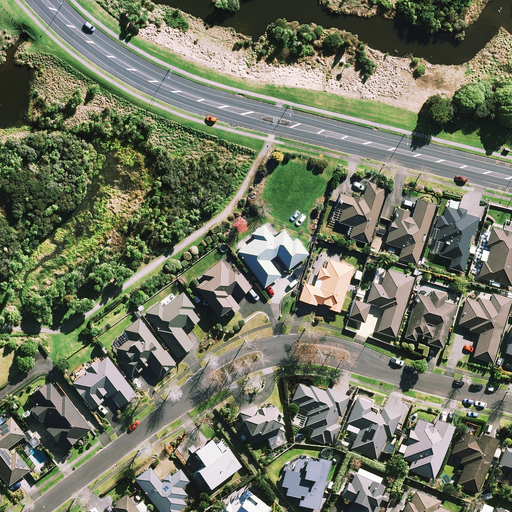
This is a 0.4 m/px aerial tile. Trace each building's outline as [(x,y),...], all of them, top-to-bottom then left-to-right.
[(387,186),(370,181),(364,201),(339,193),(335,209),(340,210),(336,223),(351,228),(348,238),(370,244),(387,186)] [(400,258),(417,264),(438,204),(417,197),(411,212),(397,207),(385,243),(403,249),(400,258)] [(450,268),(461,271),(476,217),(444,208),(434,241),(442,243),(438,255),(452,259),(450,268)] [(265,285),(280,274),(268,259),(276,254),(288,270),(311,254),(296,234),(292,237),(286,229),(274,237),(265,225),(252,234),(256,239),(240,251),(265,285)] [(511,287),(511,284),(511,231),(493,226),(478,278),(511,287)] [(340,313),(354,268),(330,260),(321,289),(304,283),(299,300),(340,313)] [(237,294),(249,285),(239,272),(233,277),(221,261),(205,273),(210,279),(200,286),(219,310),(231,301),(227,296),(233,291),(237,294)] [(416,276),(388,266),(381,286),(370,282),(364,301),(369,303),(384,308),(376,332),(395,338),(416,276)] [(360,281),(363,273),(355,271),(353,279),(360,281)] [(446,293),(431,288),(428,297),(417,294),(405,336),(416,339),(417,333),(429,337),(427,344),(442,348),(455,303),(444,300),(446,293)] [(201,317),(183,293),(161,310),(158,305),(146,314),(177,356),(194,344),(181,327),(184,324),(187,328),(201,317)] [(510,298),(492,293),(488,305),(464,298),(455,329),(478,336),(472,355),(492,361),(510,298)] [(362,321),(369,303),(364,301),(356,298),(350,316),(362,321)] [(176,362),(139,317),(115,335),(123,344),(117,349),(125,358),(116,365),(130,381),(148,367),(156,378),(176,362)] [(137,394),(107,354),(72,382),(92,408),(101,400),(96,393),(102,389),(117,409),(137,394)] [(91,430),(51,377),(26,396),(34,407),(29,410),(41,426),(45,423),(47,427),(45,431),(61,452),(91,430)] [(308,389),(296,385),(290,402),(298,405),(297,409),(305,412),(307,420),(304,428),(312,430),(309,439),(323,445),(324,443),(332,446),(339,427),(334,425),(336,417),(340,418),(348,398),(325,390),(324,393),(309,388),(308,389)] [(250,392),(235,398),(240,413),(238,414),(250,445),(259,441),(257,437),(264,434),(270,450),(286,444),(272,408),(263,411),(256,408),(250,392)] [(369,405),(355,400),(346,425),(358,430),(351,450),(377,460),(386,437),(390,438),(399,416),(382,409),(380,415),(367,410),(369,405)] [(21,434),(9,417),(0,423),(0,474),(6,483),(24,470),(6,445),(21,434)] [(453,429),(433,421),(431,426),(417,420),(412,433),(410,432),(404,446),(407,447),(402,459),(412,463),(409,471),(433,480),(453,429)] [(478,440),(458,433),(450,455),(461,459),(459,464),(464,466),(456,486),(476,494),(496,442),(479,436),(478,440)] [(213,448),(209,442),(192,455),(203,468),(196,474),(210,491),(239,468),(219,443),(213,448)] [(511,451),(504,449),(496,469),(511,474),(511,478),(508,489),(511,490),(511,451)] [(315,465),(297,460),(294,473),(284,471),(280,487),(287,489),(285,496),(299,500),(297,507),(316,511),(327,464),(316,461),(315,465)] [(160,484),(149,469),(134,480),(158,511),(179,511),(186,506),(181,500),(186,496),(180,489),(188,483),(178,470),(160,484)] [(376,511),(377,511),(373,510),(383,488),(378,485),(380,480),(356,469),(349,484),(347,484),(341,498),(352,503),(348,511),(376,511)] [(228,505),(222,511),(270,511),(271,511),(243,490),(230,507),(228,505)] [(391,494),(384,491),(380,500),(387,503),(391,494)] [(438,502),(414,492),(409,503),(406,502),(402,511),(445,511),(436,508),(438,502)] [(137,511),(125,496),(111,507),(114,511),(137,511)] [(503,511),(483,503),(479,511),(503,511)]
